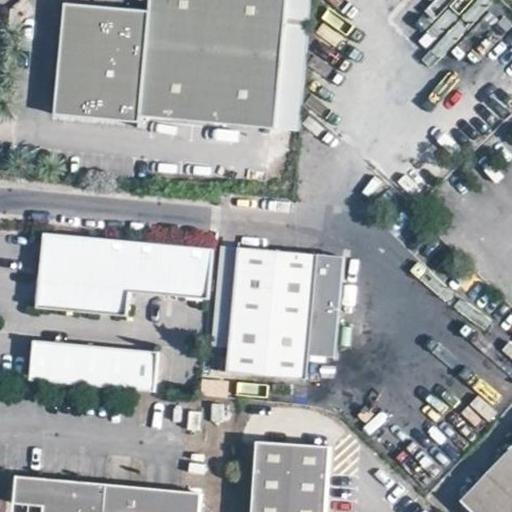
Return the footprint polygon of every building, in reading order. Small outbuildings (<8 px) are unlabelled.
[(286,0),(147,0),(146,13),(72,6),(67,61),(57,60),(52,105),(66,106),(65,120),(137,127),(138,121),(273,135),(286,0)] [(67,61),(72,6),(62,5),(57,60),(67,61)] [(66,106),(52,105),(51,118),(65,120),(66,106)] [(47,232),(40,303),(126,311),(131,289),(213,297),(217,251),(217,248),(47,232)] [(232,348),(240,248),(223,247),(215,347),(232,348)] [(318,255),(240,248),(232,348),(231,359),(230,373),(308,379),(310,355),(337,357),(343,281),(316,279),(318,255)] [(345,257),(318,255),(316,279),(343,281),(345,257)] [(154,353),(28,343),(25,382),(151,392),(154,353)] [(220,372),(230,373),(231,359),(221,358),(220,372)] [(410,436),(401,446),(436,476),(445,467),(410,436)] [(327,511),(333,445),(259,439),(253,511),(327,511)] [(511,511),(511,452),(464,501),(475,511),(511,511)] [(6,505),(21,507),(39,508),(41,477),(7,475),(6,505)] [(194,511),(196,491),(180,489),(41,477),(39,508),(38,511),(194,511)]
